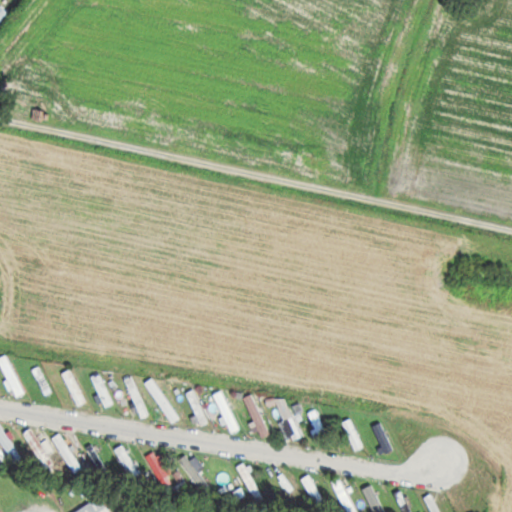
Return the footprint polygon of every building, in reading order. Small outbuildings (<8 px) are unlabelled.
[(4,357),(17,397),(26,394),(12,354),(4,357)] [(38,369),(48,395),(55,393),(45,366),(38,369)] [(89,402),(75,369),(67,373),(80,406),(89,402)] [(94,377),(110,407),(118,402),(102,373),(94,377)] [(127,380),(145,418),(153,414),(134,376),(127,380)] [(148,383),(177,422),(184,417),(155,378),(148,383)] [(189,393),(205,425),(212,422),(196,390),(189,393)] [(243,429),(225,390),(217,394),(235,433),(243,429)] [(283,406),(296,440),(305,436),(291,403),(283,406)] [(365,447),(356,417),(347,420),(357,450),(365,447)] [(26,457),(2,422),(0,423),(0,435),(18,462),(26,457)] [(376,425),(388,454),(397,450),(385,422),(376,425)] [(27,433),(50,468),(57,463),(34,428),(27,433)] [(55,438),(79,472),(87,467),(63,433),(55,438)] [(91,447),(104,473),(110,470),(97,444),(91,447)] [(174,483),(158,451),(150,455),(166,487),(174,483)] [(185,461),(200,493),(208,489),(193,457),(185,461)] [(250,464),(244,467),(264,511),(265,511),(284,504),(276,487),(263,493),(250,464)] [(304,480),(326,511),(334,507),(311,474),(304,480)] [(364,486),(377,511),(387,511),(373,482),(364,486)] [(19,500),(15,491),(4,496),(9,505),(19,500)]
